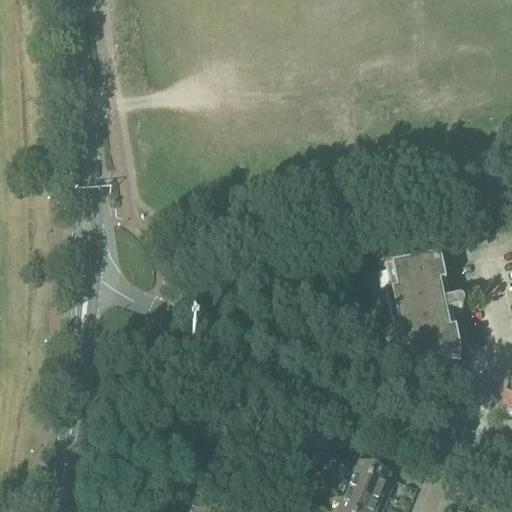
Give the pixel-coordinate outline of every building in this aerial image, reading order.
[(257,206),(254,194),(235,198),(238,210),(257,206)] [(457,303),(456,303),(444,306),(439,289),(445,287),(440,261),(391,271),(396,295),(391,296),(401,348),(407,347),(412,371),(461,361),(455,334),(450,335),(446,318),(460,315),(461,314),(462,313),(463,312),(463,311),(464,310),(464,309),(464,307),(463,306),(462,305),(461,304),(460,303),(459,303),(457,303)] [(511,383),(500,414),(511,419),(511,383)] [(356,467),(344,497),(381,511),(383,511),(395,483),(356,467)] [(255,511),(256,503),(249,503),(249,489),(229,489),(228,501),(194,499),(192,511),(255,511)] [(381,511),(344,497),(338,511),(381,511)]
